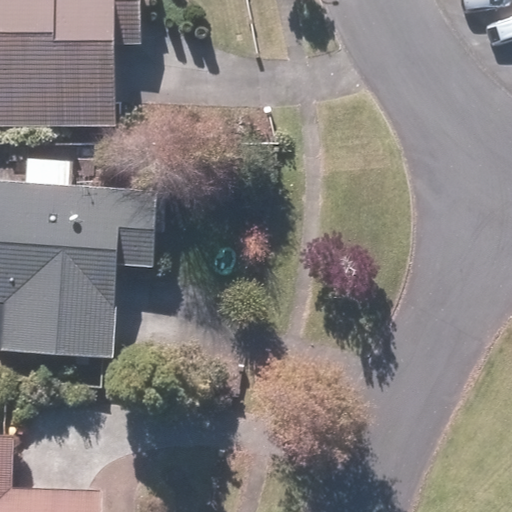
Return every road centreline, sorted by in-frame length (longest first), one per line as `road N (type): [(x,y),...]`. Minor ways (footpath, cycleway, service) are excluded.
road 1 (residential): [(499,193),(488,244),(385,448),(362,511)]
road 2 (residential): [(385,0),(421,89),(499,193)]
